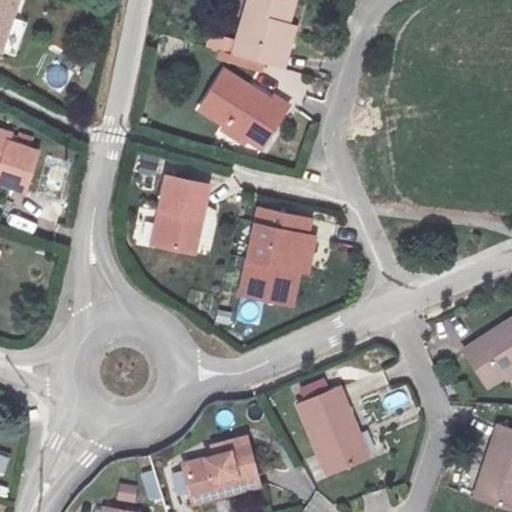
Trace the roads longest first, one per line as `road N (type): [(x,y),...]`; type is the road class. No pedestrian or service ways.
road 1 (residential): [(396,310),(333,130),(374,0)]
road 2 (residential): [(396,310),(226,377),(176,375)]
road 3 (residential): [(139,0),(92,227)]
road 4 (residential): [(396,310),(436,404),(410,511)]
road 5 (residential): [(511,253),(396,310)]
road 6 (residential): [(92,227),(78,346)]
